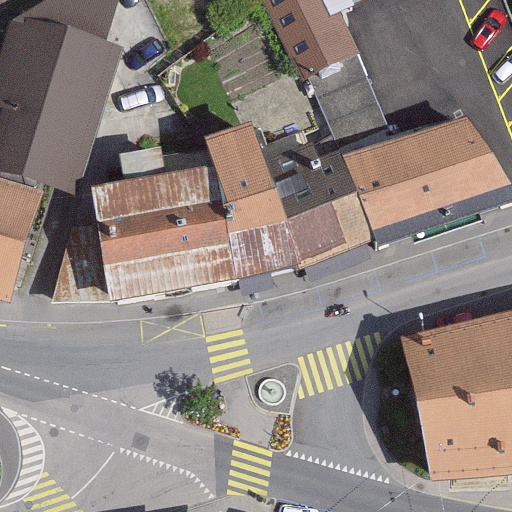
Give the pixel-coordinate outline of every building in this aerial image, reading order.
[(311,80),(364,56),(353,31),(372,21),(406,7),(402,0),(257,0),(298,86),(311,80)] [(421,0),(406,7),(372,21),(392,69),(507,22),(497,0),(421,0)] [(0,133),(0,170),(77,194),(120,49),(33,23),(0,133)] [(400,146),(364,56),(311,80),(342,147),(346,160),(400,146)] [(400,146),(346,160),(378,244),(454,218),(511,198),(511,177),(479,124),(400,146)] [(342,147),(277,170),(260,125),(212,142),(219,173),(241,285),(378,244),(346,160),(342,147)] [(107,230),(123,308),(241,285),(219,173),(101,197),(107,230)] [(0,297),(10,300),(43,200),(0,185),(0,297)] [(57,312),(123,308),(107,230),(81,232),(57,312)] [(435,477),(511,470),(511,318),(404,339),(435,477)]
